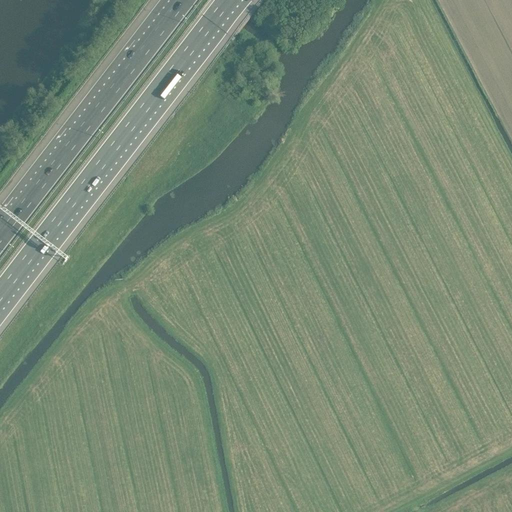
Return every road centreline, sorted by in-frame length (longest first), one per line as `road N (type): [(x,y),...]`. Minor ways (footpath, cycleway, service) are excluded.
road 1 (motorway): [(0,299),(233,0)]
road 2 (motorway): [(181,0),(0,236)]
